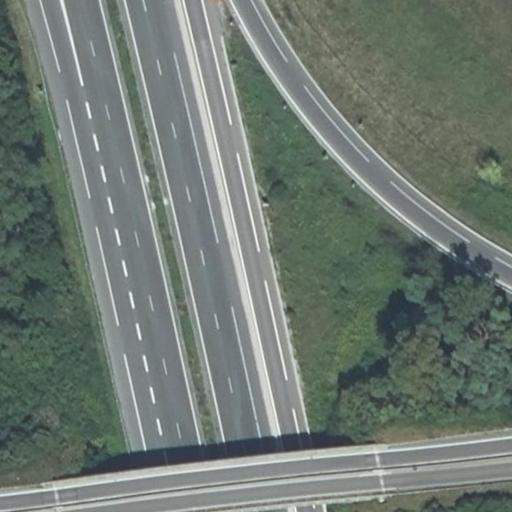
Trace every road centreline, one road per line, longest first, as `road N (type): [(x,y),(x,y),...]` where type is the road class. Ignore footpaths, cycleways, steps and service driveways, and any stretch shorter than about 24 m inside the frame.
road 1 (motorway): [(257,511),(140,0)]
road 2 (motorway): [(304,511),(191,0)]
road 3 (motorway): [(511,445),(0,503)]
road 4 (motorway): [(511,277),(456,245),(335,140),(240,0)]
road 5 (motorway): [(142,511),(511,469)]
road 6 (motorway): [(120,168),(196,511)]
road 7 (motorway): [(48,0),(120,168)]
road 8 (motorway): [(80,0),(120,168)]
